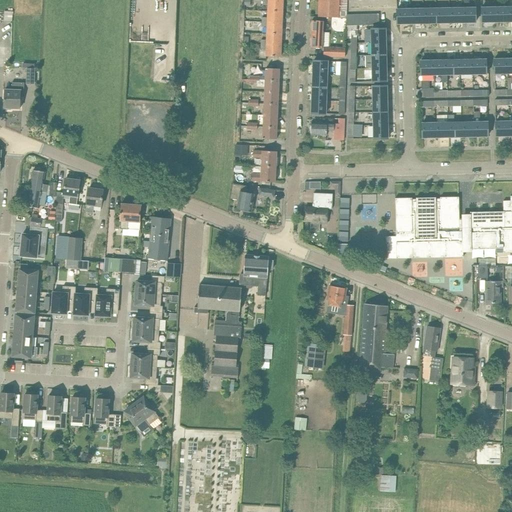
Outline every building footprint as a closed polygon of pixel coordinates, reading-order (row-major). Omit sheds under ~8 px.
[(283,0),(274,0),(262,0),(262,4),(268,4),(268,10),(282,11),(283,0)] [(345,0),(319,0),(318,17),(338,18),(338,17),(345,17),(345,0)] [(507,7),(494,8),(495,22),(508,21),(507,7)] [(462,8),(449,9),(449,23),(462,22),(462,8)] [(475,8),(462,8),(462,22),(476,22),(475,8)] [(495,22),(494,8),(481,8),(482,22),(495,22)] [(410,23),(410,9),(397,10),(397,24),(410,23)] [(423,9),(410,9),(410,23),(423,23),(423,9)] [(436,9),(423,9),(423,23),(436,23),(436,9)] [(449,23),(449,9),(436,9),(436,23),(449,23)] [(262,17),(262,22),(282,23),(282,11),(268,10),(267,18),(262,17)] [(324,21),(322,21),(312,21),(310,48),(322,48),(324,21)] [(282,23),(262,22),(262,27),(267,27),(267,33),(281,34),(282,23)] [(371,42),(386,42),(385,29),(371,29),(371,42)] [(281,34),(267,33),(266,40),(261,40),(261,44),(281,45),(281,34)] [(386,42),(371,42),(371,55),(386,55),(386,42)] [(281,45),(261,44),(260,49),(266,49),(266,56),(280,57),(281,45)] [(323,56),(345,57),(345,49),(324,49),(323,56)] [(386,55),(371,55),(365,55),(365,69),(372,68),(386,68),(386,55)] [(473,60),(473,74),(486,74),(486,59),(473,60)] [(507,73),(507,59),(494,59),(494,74),(507,73)] [(447,60),(433,61),(434,75),(440,75),(440,82),(447,82),(447,75),(447,60)] [(460,74),(460,60),(447,60),(447,75),(460,74)] [(473,60),(460,60),(460,74),(473,74),(473,60)] [(313,61),(313,74),(327,74),(328,61),(313,61)] [(434,75),(433,61),(420,61),(421,75),(434,75)] [(34,64),(23,64),(22,68),(27,69),(27,83),(34,84),(34,64)] [(265,80),(279,81),(279,69),(266,68),(265,80)] [(386,68),(372,68),(372,82),(386,81),(386,68)] [(327,74),(313,74),(312,87),(327,88),(327,74)] [(279,81),(265,80),(259,80),(259,77),(253,77),(253,83),(257,83),(257,87),(265,87),(265,92),(278,92),(279,81)] [(5,90),(4,108),(6,108),(7,110),(11,110),(12,108),(20,109),(20,97),(24,97),(24,83),(12,82),(12,90),(5,90)] [(508,96),(508,90),(501,90),(500,82),(495,82),(496,96),(508,96)] [(373,99),(387,99),(387,86),(372,86),(373,99)] [(312,87),(312,100),(326,101),(327,88),(312,87)] [(434,98),(434,89),(430,89),(422,90),(422,99),(434,98)] [(447,98),(447,92),(435,93),(434,89),(434,98),(447,98)] [(278,92),(265,92),(264,103),(278,104),(278,92)] [(387,99),(373,99),(373,112),(387,112),(387,99)] [(326,101),(312,100),(311,113),(326,114),(326,101)] [(508,111),(508,100),(496,100),(496,111),(508,111)] [(264,103),(264,115),(277,116),(278,104),(264,103)] [(388,125),(387,112),(373,112),(373,125),(388,125)] [(487,122),(481,122),(481,112),(474,112),(474,122),(475,136),(488,136),(487,122)] [(277,116),(264,115),(263,127),(277,127),(277,116)] [(461,122),(455,123),(454,116),(448,116),(448,123),(448,137),(462,137),(461,122)] [(509,136),(508,121),(495,122),(496,136),(509,136)] [(474,122),(461,122),(462,137),(475,136),(474,122)] [(344,124),(321,123),(311,123),(311,135),(326,136),(327,131),(333,131),(333,140),(344,140),(344,124)] [(435,137),(435,123),(422,123),(422,138),(435,137)] [(448,137),(448,123),(435,123),(435,137),(448,137)] [(364,126),(354,125),(348,125),(347,138),(363,139),(364,126)] [(388,138),(388,125),(373,125),(374,139),(388,138)] [(263,127),(263,139),(276,139),(277,127),(263,127)] [(253,150),(253,157),(262,158),(261,166),(276,167),(276,151),(266,151),(253,150)] [(252,174),(252,181),(261,181),(265,182),(275,182),(276,167),(261,166),(261,174),(255,174),(252,174)] [(33,170),(30,186),(42,188),(47,189),(48,185),(43,184),(43,182),(45,172),(33,170)] [(65,179),(64,189),(63,195),(70,196),(69,203),(76,204),(77,197),(79,180),(65,179)] [(253,194),(246,193),(248,186),(233,184),(230,199),(239,200),(237,209),(251,211),(253,194)] [(30,186),(27,206),(39,208),(39,205),(45,206),(47,193),(47,189),(42,188),(30,186)] [(89,188),(87,198),(86,204),(87,204),(86,212),(93,213),(94,205),(101,206),(102,200),(103,190),(89,188)] [(275,190),(260,188),(259,195),(274,197),(275,190)] [(63,193),(57,192),(56,202),(55,221),(61,222),(63,195),(63,193)] [(333,194),(314,193),(313,204),(314,204),(314,207),(305,207),(304,221),(313,221),(313,220),(318,220),(318,223),(327,224),(328,209),(332,209),(333,194)] [(388,237),(388,258),(396,258),(396,259),(397,259),(397,258),(462,257),(463,257),(463,248),(471,248),(471,249),(471,248),(496,248),(503,248),(503,253),(504,253),(511,252),(511,196),(510,196),(510,201),(503,201),(503,204),(503,212),(471,212),(470,212),(470,218),(462,218),(461,218),(459,219),(458,200),(459,200),(459,197),(440,197),(440,199),(436,199),(436,197),(435,197),(435,199),(417,199),(417,198),(416,198),(416,199),(411,199),(411,198),(412,198),(395,198),(395,199),(396,232),(396,237),(388,237)] [(121,203),(120,213),(120,221),(121,221),(121,228),(122,229),(122,235),(138,237),(139,230),(141,205),(121,203)] [(40,227),(41,219),(31,217),(30,225),(40,227)] [(152,217),(151,227),(148,259),(167,261),(169,229),(171,219),(152,217)] [(20,248),(19,254),(20,254),(20,256),(37,257),(38,245),(46,246),(48,228),(30,226),(30,227),(31,227),(30,234),(22,234),(21,248),(20,248)] [(53,249),(52,258),(80,261),(82,238),(54,236),(53,249)] [(338,243),(338,252),(338,253),(342,255),(346,256),(347,257),(348,244),(338,243)] [(240,274),(239,285),(257,287),(257,294),(265,295),(267,268),(272,268),(273,261),(268,260),(268,257),(245,255),(244,274),(240,274)] [(105,257),(104,270),(104,271),(140,274),(140,268),(140,260),(105,257)] [(182,264),(167,263),(166,276),(181,277),(182,264)] [(487,266),(478,266),(478,279),(488,278),(487,266)] [(38,271),(19,269),(19,280),(37,281),(38,271)] [(134,286),(134,293),(161,294),(162,283),(164,283),(164,276),(152,275),(151,282),(136,281),(136,286),(134,286)] [(37,281),(19,280),(18,290),(36,292),(37,281)] [(486,294),(487,294),(486,303),(501,303),(501,288),(503,288),(503,281),(485,281),(486,294)] [(194,310),(194,313),(207,314),(208,309),(228,310),(226,313),(226,321),(231,321),(238,322),(239,315),(239,311),(241,295),(244,295),(244,291),(241,291),(241,288),(199,285),(197,307),(194,307),(194,310)] [(74,306),(75,287),(63,286),(62,293),(53,292),(51,313),(52,313),(52,315),(60,315),(60,313),(66,314),(67,306),(74,306)] [(346,289),(329,286),(327,300),(330,300),(327,312),(344,315),(345,305),(347,305),(348,297),(345,296),(346,289)] [(96,308),(97,288),(86,287),(85,294),(76,293),(77,287),(75,287),(74,306),(73,314),(74,315),(74,316),(82,317),(82,315),(88,315),(89,307),(96,308)] [(118,309),(119,290),(108,289),(107,295),(98,295),(99,288),(97,288),(96,308),(95,316),(96,316),(96,317),(104,318),(104,316),(110,317),(111,309),(118,309)] [(36,292),(18,290),(17,300),(35,302),(36,292)] [(160,306),(161,294),(134,293),(134,300),(135,300),(135,305),(150,305),(149,312),(162,312),(163,306),(160,306)] [(35,302),(17,300),(16,311),(34,312),(35,302)] [(365,303),(364,313),(358,367),(381,369),(382,367),(392,368),(394,354),(389,354),(391,330),(386,330),(388,306),(365,303)] [(353,305),(347,305),(345,305),(344,315),(343,335),(351,336),(353,305)] [(162,319),(162,312),(149,312),(149,318),(134,317),(134,322),(132,322),(132,329),(159,330),(159,319),(162,319)] [(34,316),(16,314),(15,325),(33,326),(34,316)] [(211,366),(211,374),(237,375),(238,367),(235,367),(236,353),(237,340),(240,340),(242,322),(238,322),(231,321),(226,321),(215,320),(213,336),(216,336),(213,366),(211,366)] [(33,326),(15,325),(14,335),(32,337),(33,326)] [(427,326),(425,336),(424,349),(437,351),(440,328),(427,326)] [(158,342),(159,330),(132,329),(131,336),(133,336),(133,341),(148,342),(147,348),(160,349),(160,342),(158,342)] [(32,337),(14,335),(13,345),(31,347),(32,337)] [(326,345),(308,343),(305,366),(323,369),(326,345)] [(31,347),(13,345),(12,356),(30,357),(31,347)] [(271,347),(262,346),(261,359),(270,359),(271,347)] [(159,355),(160,349),(147,348),(147,354),(132,353),(132,358),(130,358),(130,365),(157,367),(157,355),(159,355)] [(432,357),(429,380),(439,382),(442,358),(432,357)] [(452,357),(449,384),(474,386),(475,366),(473,366),(473,358),(452,357)] [(156,378),(157,367),(130,365),(129,372),(131,372),(131,377),(146,378),(145,384),(158,385),(158,378),(156,378)] [(417,370),(404,370),(403,378),(417,379),(417,370)] [(365,403),(366,390),(358,389),(357,402),(365,403)] [(0,417),(12,419),(11,426),(18,426),(19,409),(13,408),(14,393),(8,393),(8,391),(2,391),(2,392),(1,392),(0,404),(0,417)] [(23,419),(35,420),(35,427),(42,428),(43,410),(36,410),(37,395),(32,394),(32,393),(26,392),(26,394),(25,394),(23,419)] [(487,392),(487,408),(500,409),(501,392),(487,392)] [(47,421),(55,421),(55,429),(66,429),(67,411),(60,411),(61,396),(56,396),(56,394),(50,394),(49,395),(48,395),(47,421)] [(91,413),(84,412),(85,397),(80,397),(80,396),(73,395),(73,397),(72,397),(70,422),(83,423),(83,425),(90,425),(91,413)] [(139,398),(133,403),(149,424),(159,417),(144,397),(140,400),(139,398)] [(109,400),(94,399),(94,418),(95,418),(95,424),(107,424),(107,427),(114,427),(114,415),(108,415),(109,400)] [(128,408),(124,411),(139,431),(140,431),(144,437),(153,430),(149,424),(133,403),(127,407),(128,408)] [(295,417),(294,428),(305,429),(306,418),(295,417)] [(380,475),(379,491),(389,492),(390,476),(384,475),(380,475)]
